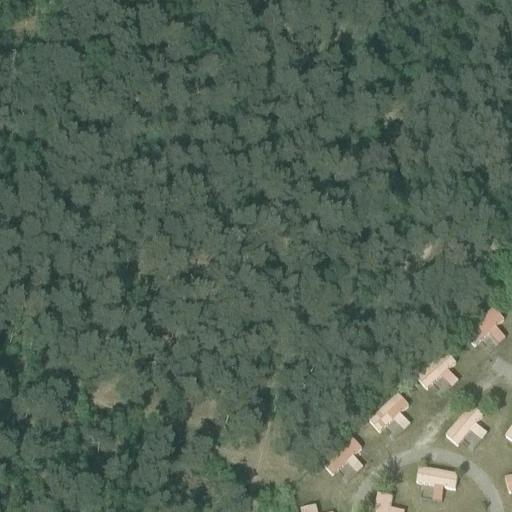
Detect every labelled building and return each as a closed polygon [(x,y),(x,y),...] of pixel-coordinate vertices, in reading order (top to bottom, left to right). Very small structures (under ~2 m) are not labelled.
[(492,332),(504,324),(495,311),(461,334),(471,350),(494,334),(492,332)] [(424,394),(440,382),(446,390),(456,384),(447,372),(455,366),(446,354),(413,378),(424,394)] [(378,437),(396,420),(397,420),(409,408),(397,395),(366,424),(378,437)] [(456,450),(473,431),(483,420),(469,407),(442,437),(456,450)] [(511,423),(500,438),(511,447),(511,423)] [(331,479),(345,467),(354,476),(362,469),(353,460),(362,451),(350,437),(319,466),(331,479)] [(415,471),(413,486),(431,488),(429,502),(439,503),(441,491),(455,493),(456,475),(415,471)] [(511,475),(502,477),(505,496),(511,494),(511,475)] [(398,511),(391,510),(393,500),(375,496),(371,511),(398,511)]
